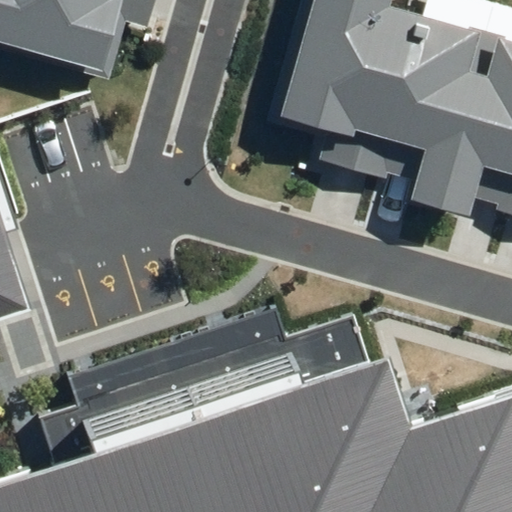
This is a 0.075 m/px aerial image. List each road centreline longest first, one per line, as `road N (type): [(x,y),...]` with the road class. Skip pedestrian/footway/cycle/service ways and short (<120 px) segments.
road 1 (residential): [(511,280),(191,190),(163,167),(161,132),(199,0)]
road 2 (unknown): [(161,132),(252,161),(336,202),(511,247)]
road 3 (unknown): [(161,132),(134,243),(0,311)]
